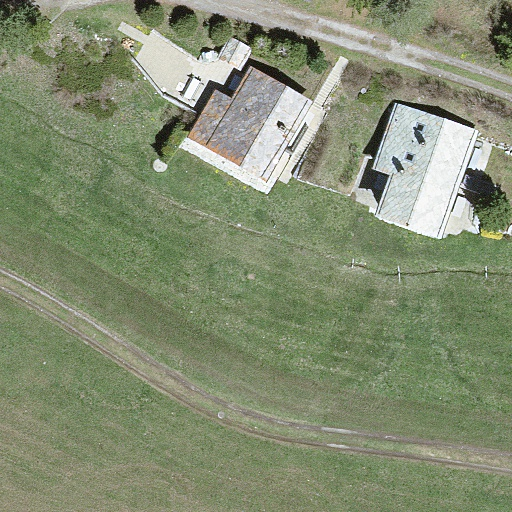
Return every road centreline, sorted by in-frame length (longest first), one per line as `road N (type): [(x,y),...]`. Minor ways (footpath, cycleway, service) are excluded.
road 1 (track): [(511,472),(234,432),(0,286)]
road 2 (track): [(139,0),(215,4),(511,97)]
